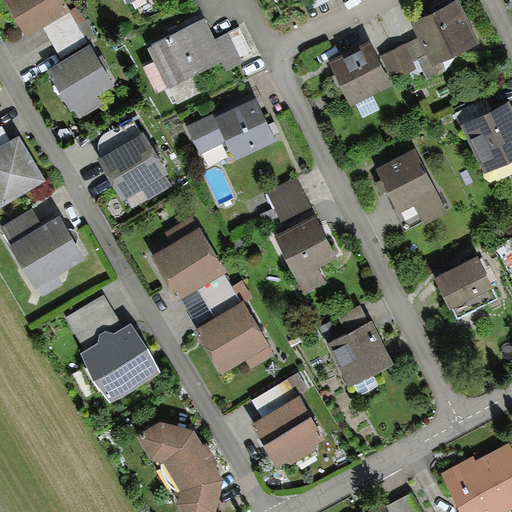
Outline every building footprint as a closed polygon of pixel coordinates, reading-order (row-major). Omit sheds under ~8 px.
[(4,0),(27,37),(43,27),(70,12),(70,10),(63,0),(4,0)] [(331,0),(310,0),(315,8),(331,0)] [(457,0),(455,0),(412,22),(419,37),(428,54),(434,66),(442,62),(480,43),(457,0)] [(79,5),(70,10),(70,12),(77,23),(86,18),(79,5)] [(49,38),(77,23),(70,12),(43,27),(49,38)] [(86,18),(77,23),(86,40),(95,35),(86,18)] [(204,18),(152,45),(152,46),(148,48),(154,61),(168,88),(169,88),(172,86),(173,88),(198,75),(222,63),(226,72),(243,63),(241,60),(228,33),(216,40),(204,18)] [(77,23),(49,38),(62,62),(90,46),(86,40),(77,23)] [(240,27),(228,33),(241,60),(253,54),(240,27)] [(419,37),(404,44),(413,62),(417,60),(428,54),(419,37)] [(370,41),(329,62),(352,107),(356,105),(373,96),(392,86),(370,41)] [(404,44),(381,56),(394,81),(417,69),(413,62),(404,44)] [(62,62),(47,71),(71,111),(73,110),(79,120),(103,105),(98,97),(115,86),(90,45),(90,46),(62,62)] [(447,70),(442,62),(434,66),(428,54),(417,60),(428,80),(447,70)] [(157,93),(168,88),(154,61),(143,67),(157,93)] [(172,86),(169,88),(178,104),(205,90),(198,75),(173,88),(172,86)] [(380,110),(373,96),(356,105),(363,118),(380,110)] [(256,98),(215,118),(227,143),(235,161),(277,141),(256,98)] [(461,125),(485,174),(511,160),(511,108),(509,101),(461,125)] [(215,118),(213,114),(186,126),(200,155),(227,143),(215,118)] [(101,157),(142,134),(133,120),(102,135),(100,138),(98,142),(98,146),(98,150),(99,153),(101,157)] [(0,127),(0,147),(11,141),(2,126),(0,127)] [(101,157),(98,159),(123,202),(143,190),(166,176),(169,175),(144,132),(142,134),(101,157)] [(0,147),(0,205),(1,207),(45,181),(19,136),(11,141),(0,147)] [(416,149),(375,169),(381,181),(386,192),(406,231),(424,222),(425,225),(448,213),(416,149)] [(172,187),(166,176),(143,190),(150,201),(172,187)] [(282,222),(312,207),(296,176),(266,190),(282,222)] [(382,194),(386,192),(381,181),(376,183),(382,194)] [(1,226),(11,244),(42,226),(32,208),(1,226)] [(11,244),(9,245),(36,289),(37,288),(58,275),(85,259),(59,216),(42,226),(11,244)] [(318,268),(338,258),(316,216),(275,237),(303,293),(325,282),(318,268)] [(173,244),(151,256),(178,301),(181,299),(198,289),(224,274),(226,273),(193,217),(166,232),(173,244)] [(494,288),(478,256),(434,278),(450,310),(494,288)] [(231,287),(224,274),(198,289),(215,318),(240,302),(231,287)] [(63,285),(58,275),(37,288),(42,297),(63,285)] [(243,301),(244,303),(252,298),(242,280),(231,287),(240,302),(243,301)] [(181,299),(198,328),(215,318),(198,289),(181,299)] [(125,327),(104,295),(65,318),(85,351),(98,343),(99,335),(106,330),(115,333),(125,327)] [(244,303),(243,301),(240,302),(215,318),(198,328),(194,330),(222,375),(246,361),(251,369),(275,355),(269,346),(270,346),(244,303)] [(338,317),(346,334),(369,322),(360,305),(338,317)] [(340,337),(331,320),(317,327),(326,344),(327,344),(340,337)] [(340,337),(327,344),(350,387),(354,385),(373,376),(394,365),(372,321),(369,322),(346,334),(340,337)] [(111,403),(162,373),(132,323),(125,327),(115,333),(106,330),(99,335),(98,343),(85,351),(81,354),(111,403)] [(309,390),(298,372),(251,400),(262,418),(299,395),(309,390)] [(379,386),(373,376),(354,385),(359,396),(379,386)] [(325,439),(299,395),(262,418),(252,424),(276,469),(286,464),(291,465),(316,451),(316,445),(325,439)] [(160,422),(136,436),(150,460),(164,463),(181,491),(177,505),(181,511),(215,511),(224,480),(216,467),(218,463),(206,444),(203,444),(194,431),(160,422)] [(473,457),(441,474),(460,511),(484,511),(488,510),(488,511),(506,511),(511,509),(511,449),(509,444),(476,461),(473,457)] [(181,491),(164,463),(161,464),(161,466),(161,468),(162,471),(163,474),(164,477),(165,480),(166,481),(168,484),(169,485),(172,487),(173,488),(175,489),(177,491),(178,491),(181,491)] [(387,506),(389,511),(422,511),(413,493),(387,506)] [(385,503),(368,511),(389,511),(387,506),(385,503)]
